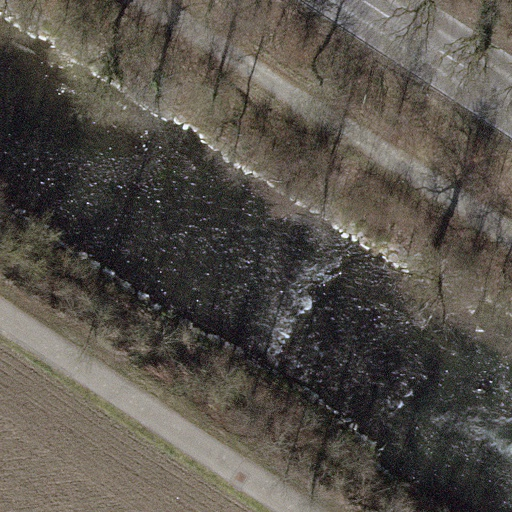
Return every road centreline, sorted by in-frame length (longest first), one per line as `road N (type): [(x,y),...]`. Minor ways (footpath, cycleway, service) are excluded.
road 1 (track): [(511,239),(140,0)]
road 2 (track): [(0,315),(300,511)]
road 3 (tertiary): [(369,0),(511,94)]
